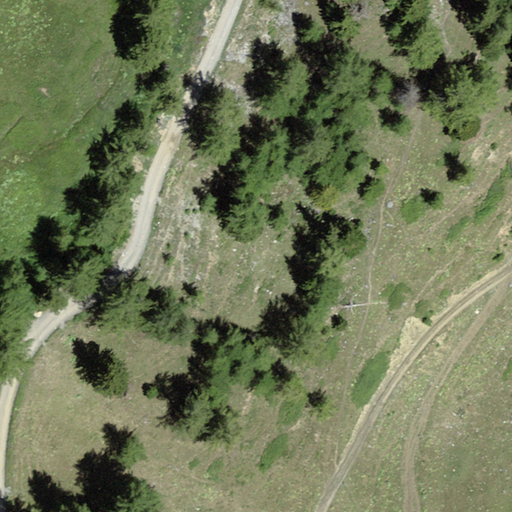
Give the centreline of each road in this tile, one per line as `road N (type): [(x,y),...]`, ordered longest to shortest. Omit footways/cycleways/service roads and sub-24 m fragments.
road 1 (track): [(235,0),(178,123),(138,264),(67,308),(13,371),(0,454)]
road 2 (track): [(511,275),(453,316),(398,375),(323,511)]
road 3 (track): [(417,511),(415,446),(511,266)]
